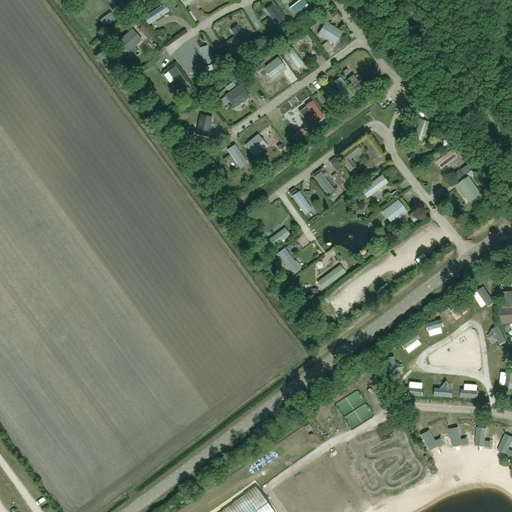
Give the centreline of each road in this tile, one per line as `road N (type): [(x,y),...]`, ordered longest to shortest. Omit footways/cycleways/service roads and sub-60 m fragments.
road 1 (unclassified): [(129,511),(511,224)]
road 2 (track): [(388,0),(511,166)]
